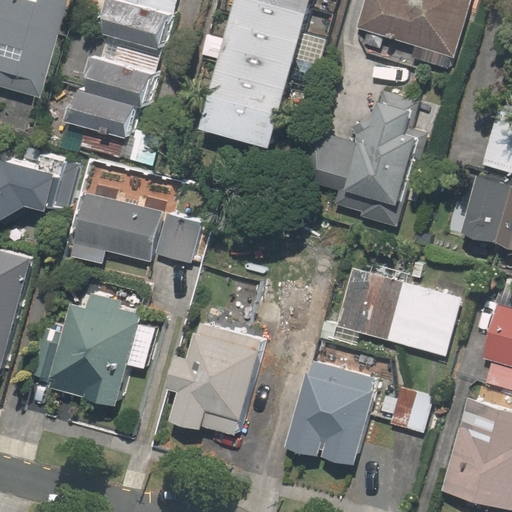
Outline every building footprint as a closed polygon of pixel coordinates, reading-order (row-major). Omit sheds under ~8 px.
[(0,0),(0,81),(42,92),(66,0),(0,0)] [(95,78),(84,115),(139,130),(132,153),(160,161),(169,127),(153,123),(188,0),(127,0),(104,81),(95,78)] [(254,0),(222,120),(288,138),(310,58),(328,63),(336,33),(318,29),(325,0),(254,0)] [(461,65),(481,0),(378,0),(371,24),(434,44),(430,55),(461,65)] [(373,144),(323,128),(308,177),(349,190),(346,200),(410,219),(438,127),(422,122),(430,99),(390,87),(373,144)] [(511,104),(508,104),(490,174),(475,170),(466,202),(482,206),(479,221),(511,229),(511,104)] [(0,223),(48,197),(77,205),(90,159),(31,143),(0,156),(0,223)] [(212,214),(100,188),(85,250),(118,258),(121,246),(160,256),(162,245),(202,255),(212,214)] [(0,238),(0,368),(14,372),(47,252),(0,238)] [(473,290),(366,261),(349,323),(456,352),(473,290)] [(87,287),(73,342),(47,336),(40,368),(65,374),(63,384),(129,400),(139,360),(160,365),(170,324),(152,320),(156,304),(87,287)] [(511,292),(494,353),(500,355),(494,378),(511,383),(511,292)] [(212,312),(202,351),(191,348),(183,380),(194,383),(186,412),(251,429),(278,329),(212,312)] [(387,371),(323,353),(297,441),(368,461),(381,415),(433,430),(444,391),(409,381),(405,395),(382,389),(387,371)] [(511,396),(485,390),(460,484),(511,498),(511,396)]
